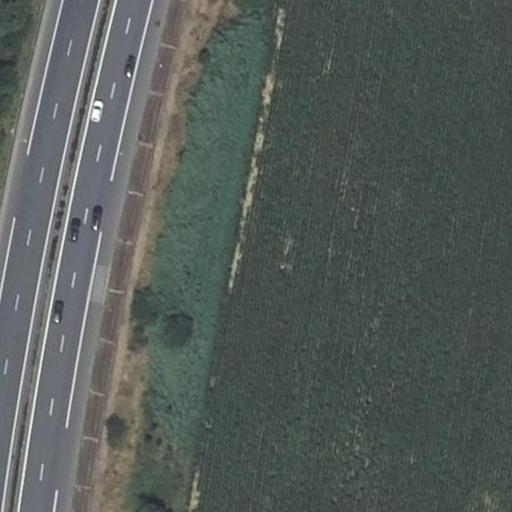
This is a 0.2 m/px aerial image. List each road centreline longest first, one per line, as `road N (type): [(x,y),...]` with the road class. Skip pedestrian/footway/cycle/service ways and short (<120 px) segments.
road 1 (motorway): [(41,511),(72,312),(138,0)]
road 2 (motorway): [(86,0),(21,297),(0,438)]
